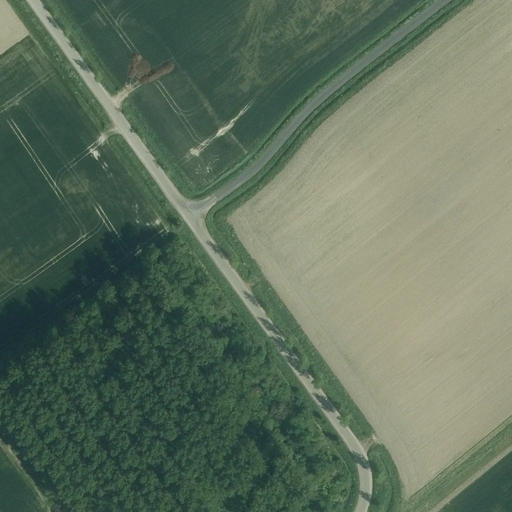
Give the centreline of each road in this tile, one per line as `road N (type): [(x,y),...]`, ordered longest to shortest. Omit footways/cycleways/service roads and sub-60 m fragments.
road 1 (tertiary): [(359,511),(366,493),(356,448),(189,215)]
road 2 (unclassified): [(189,215),(445,0)]
road 3 (tertiary): [(189,215),(33,0)]
